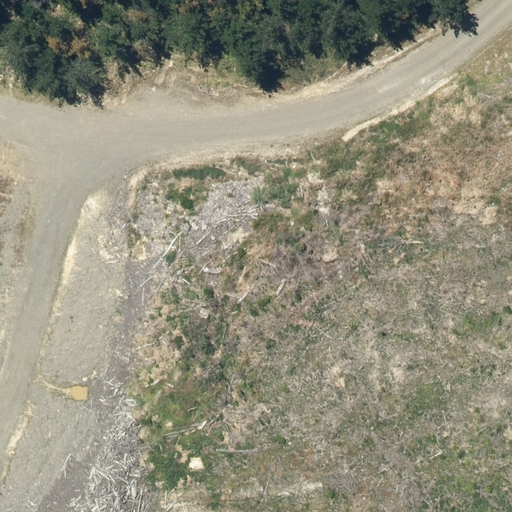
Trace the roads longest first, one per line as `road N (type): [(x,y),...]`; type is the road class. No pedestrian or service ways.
road 1 (track): [(504,0),(475,40),(344,112),(153,150),(62,144)]
road 2 (track): [(62,144),(34,323),(0,377)]
